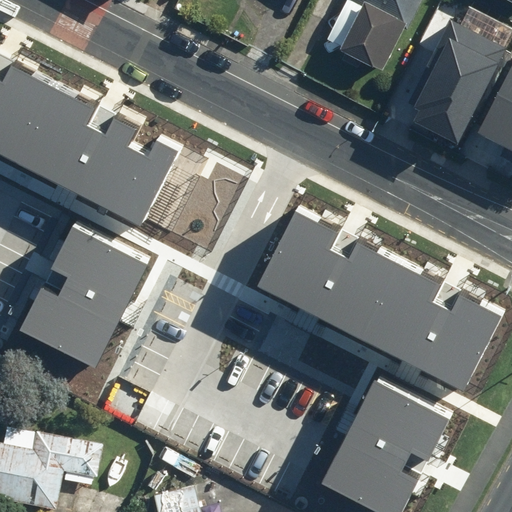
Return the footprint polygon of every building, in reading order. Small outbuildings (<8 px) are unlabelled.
[(424,0),(349,0),(350,0),(364,7),(345,47),(387,68),(408,25),(412,27),(424,0)] [(418,110),(460,131),(506,40),(451,13),(412,91),(425,97),(418,110)] [(507,136),(501,147),(511,152),(511,58),(480,122),(507,136)] [(0,153),(139,224),(177,147),(160,139),(153,154),(129,142),(136,128),(116,118),(107,136),(86,125),(98,102),(13,60),(5,77),(0,74),(0,153)] [(440,284),(356,242),(348,257),(332,249),(342,231),(298,209),(259,285),(463,388),(500,317),(460,297),(452,312),(431,302),(440,284)] [(150,257),(76,221),(53,269),(68,276),(59,296),(40,287),(19,331),(96,369),(150,257)] [(156,312),(116,384),(213,438),(233,400),(196,380),(215,345),(156,312)] [(347,362),(312,341),(291,376),(326,397),(347,362)] [(429,461),(453,413),(376,374),(321,484),(376,511),(401,511),(418,480),(401,472),(411,452),(429,461)] [(0,447),(0,495),(52,507),(59,473),(96,481),(98,473),(102,474),(108,445),(103,444),(104,440),(15,421),(9,450),(0,447)] [(148,495),(152,511),(205,511),(198,483),(148,495)]
